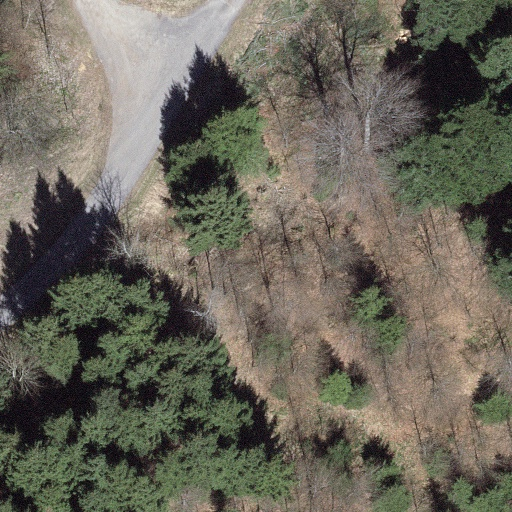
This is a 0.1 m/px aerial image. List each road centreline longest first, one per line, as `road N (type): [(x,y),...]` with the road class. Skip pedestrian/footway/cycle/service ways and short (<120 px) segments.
road 1 (track): [(0,327),(72,268),(168,107)]
road 2 (track): [(168,107),(241,0)]
road 3 (track): [(168,107),(102,0)]
